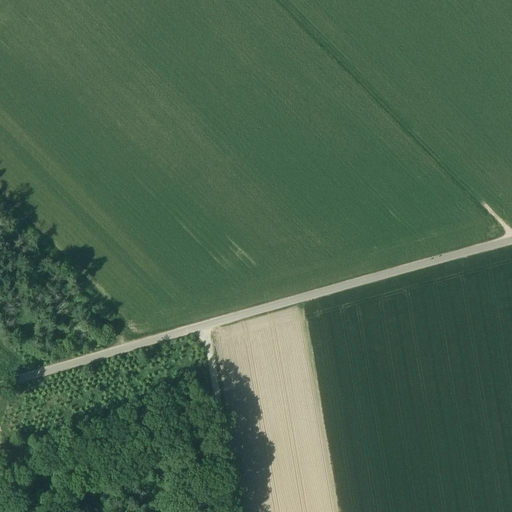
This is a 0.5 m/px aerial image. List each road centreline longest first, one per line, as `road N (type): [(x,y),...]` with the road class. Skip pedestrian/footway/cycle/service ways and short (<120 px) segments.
road 1 (unclassified): [(0,383),(511,238)]
road 2 (track): [(280,0),(511,233)]
road 3 (track): [(203,326),(236,511)]
